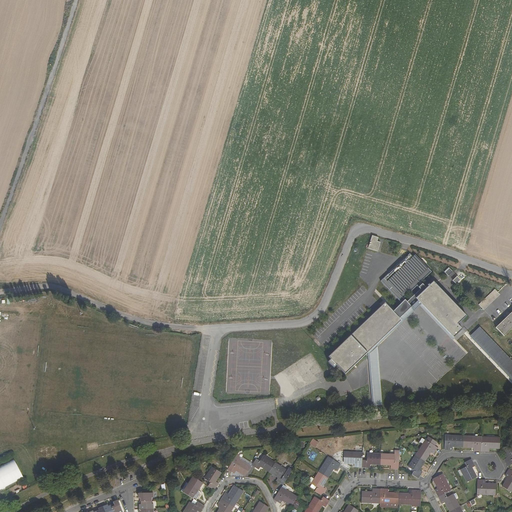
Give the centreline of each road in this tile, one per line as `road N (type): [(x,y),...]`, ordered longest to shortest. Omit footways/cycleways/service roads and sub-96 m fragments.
road 1 (residential): [(265,409),(206,417),(217,328),(315,314),(357,230),(511,275)]
road 2 (track): [(75,0),(0,227)]
road 3 (track): [(0,291),(57,286),(136,323),(217,328)]
